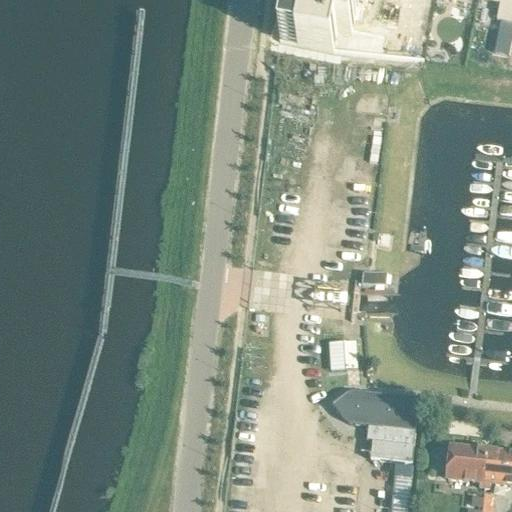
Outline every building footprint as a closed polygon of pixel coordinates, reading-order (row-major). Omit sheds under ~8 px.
[(288,0),(280,44),(334,54),(338,34),(352,37),(358,6),(367,8),(367,6),(366,6),(367,2),(368,2),(368,0),(367,0),(288,0)] [(511,0),(479,0),(479,2),(501,6),(498,23),(502,24),(511,25),(511,0)] [(510,58),(511,46),(511,25),(502,24),(495,55),(510,58)] [(387,293),(388,281),(364,278),(363,290),(387,293)] [(351,427),(354,427),(369,429),(367,444),(367,445),(373,445),(372,462),(413,467),(420,402),(356,395),(354,395),(352,395),(350,396),(348,396),(346,398),(332,409),(342,421),(344,423),(346,425),(349,426),(351,427)] [(485,491),(489,455),(452,450),(449,482),(481,486),(480,490),(485,491)] [(511,457),(489,455),(485,491),(490,491),(491,487),(511,489),(511,457)] [(396,468),(394,488),(411,490),(413,470),(396,468)] [(408,511),(410,499),(393,497),(391,511),(408,511)]
